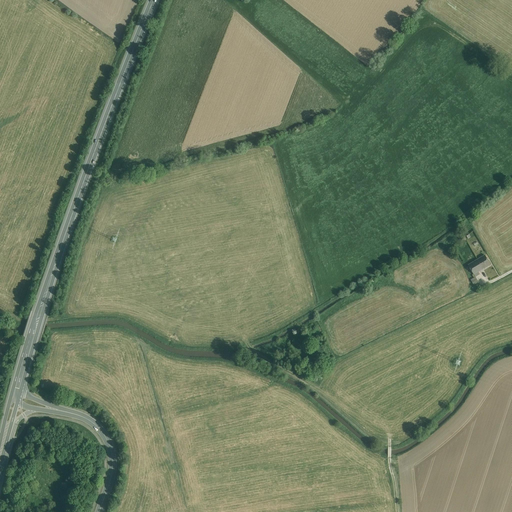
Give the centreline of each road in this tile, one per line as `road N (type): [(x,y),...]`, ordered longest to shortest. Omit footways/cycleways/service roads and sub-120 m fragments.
road 1 (primary): [(153,0),(68,222),(13,397)]
road 2 (track): [(398,511),(388,440),(261,359),(239,323)]
road 3 (track): [(11,319),(70,171)]
road 4 (primary): [(98,511),(112,470),(106,438),(86,418),(44,406)]
